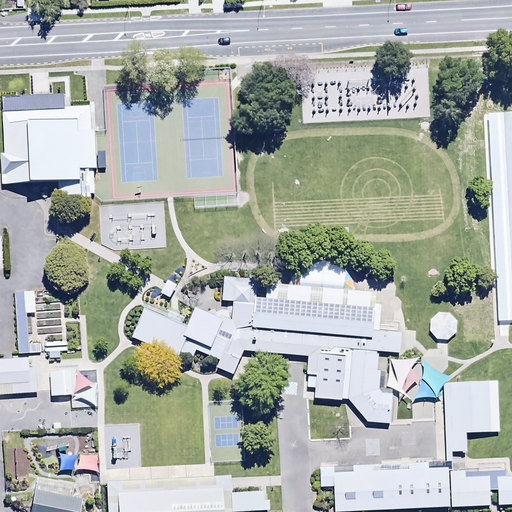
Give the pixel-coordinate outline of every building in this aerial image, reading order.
[(95,108),(1,115),(6,188),(64,184),(65,197),(100,195),(95,108)] [(511,123),(501,124),(509,328),(511,327),(511,123)] [(247,351),(308,356),(306,387),(315,389),(314,400),(346,401),(366,423),(388,427),(391,396),(378,394),(381,356),(399,356),(400,335),(372,333),(376,295),(355,292),(353,281),(350,276),(344,268),(336,263),(325,261),(315,261),(303,267),(298,275),(298,285),(269,284),(267,299),(255,299),(257,281),(226,279),(223,303),(233,303),(230,325),(195,310),(186,329),(141,313),(131,341),(176,358),(179,353),(206,365),(211,358),(226,366),(235,367),(241,364),(247,351)] [(24,294),(14,294),(18,354),(39,353),(39,344),(27,345),(24,294)] [(428,332),(434,341),(447,341),(455,334),(455,322),(448,314),(436,314),(428,321),(428,332)] [(0,395),(39,392),(37,370),(29,371),(29,360),(0,362),(0,395)] [(492,384),(444,385),(447,455),(472,454),(471,435),(494,434),(492,384)] [(447,465),(318,470),(318,488),(333,488),(334,511),(391,511),(488,508),(487,479),(448,481),(447,465)] [(511,479),(498,480),(499,507),(511,506),(511,479)] [(227,511),(227,481),(118,486),(119,511),(227,511)] [(85,511),(88,503),(35,490),(29,511),(85,511)] [(267,511),(267,498),(232,499),(232,511),(267,511)]
